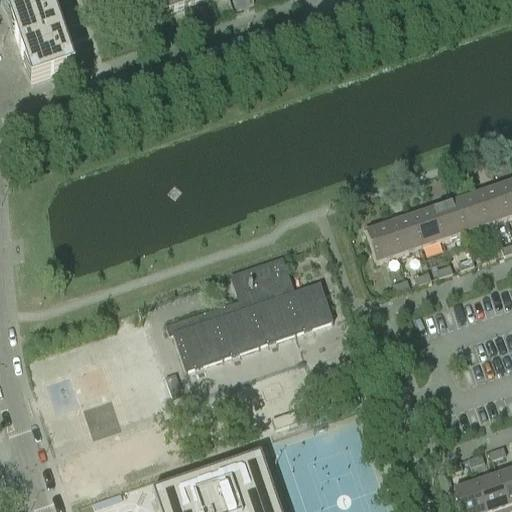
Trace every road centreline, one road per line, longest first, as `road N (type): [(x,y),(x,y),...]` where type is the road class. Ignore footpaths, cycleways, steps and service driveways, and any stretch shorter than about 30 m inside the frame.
road 1 (residential): [(0,133),(339,18)]
road 2 (residential): [(420,511),(396,441),(397,419),(426,396),(448,391),(460,403),(511,385)]
road 3 (unknown): [(448,391),(438,342),(511,323)]
